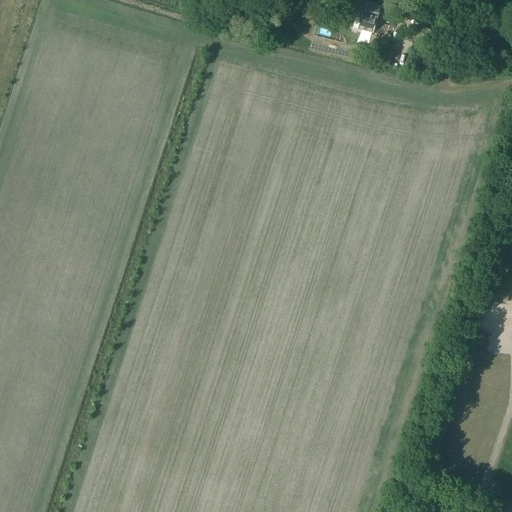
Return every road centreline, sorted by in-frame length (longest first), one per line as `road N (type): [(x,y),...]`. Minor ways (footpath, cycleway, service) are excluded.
road 1 (track): [(76,0),(415,88),(511,82)]
road 2 (track): [(402,487),(511,145)]
road 3 (track): [(380,47),(427,32),(474,41),(511,37)]
